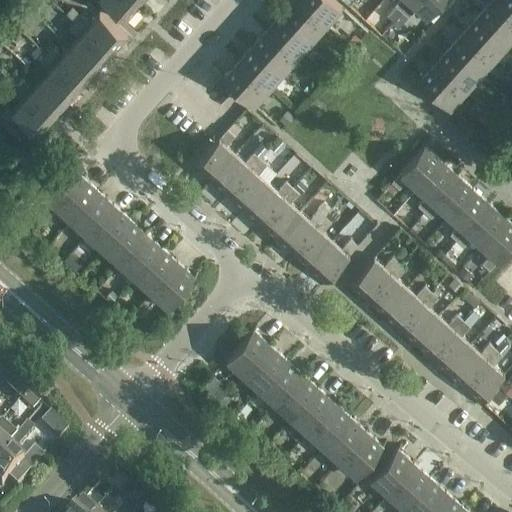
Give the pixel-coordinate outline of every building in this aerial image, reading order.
[(141,3),(137,0),(103,0),(126,20),(141,3)] [(326,23),(300,0),(292,0),(281,12),(311,39),(326,23)] [(341,6),(333,0),(300,0),(326,23),(341,6)] [(399,0),(395,5),(402,11),(411,0),(399,0)] [(411,0),(402,11),(409,17),(417,8),(427,17),(428,16),(433,21),(439,14),(434,9),(442,0),(411,0)] [(511,37),(511,15),(494,0),(492,0),(479,15),(508,42),(511,37)] [(511,0),(494,0),(511,15),(511,0)] [(90,22),(81,14),(71,5),(65,12),(112,53),(127,36),(100,12),(90,22)] [(112,53),(65,12),(60,18),(70,27),(65,32),(75,40),(70,45),(97,69),(112,53)] [(311,39),(281,12),(267,28),(297,55),(311,39)] [(508,42),(479,15),(465,31),(494,58),(508,42)] [(297,55),(267,28),(252,44),(282,71),(297,55)] [(353,46),(361,38),(354,31),(346,40),(353,46)] [(494,58),(465,31),(450,47),(480,74),(494,58)] [(97,69),(70,45),(62,54),(52,46),(48,43),(39,47),(46,53),(83,85),(97,69)] [(282,71),(252,44),(238,61),(268,87),(282,71)] [(480,74),(450,47),(436,63),(465,90),(480,74)] [(83,85),(46,53),(40,60),(50,68),(41,77),(68,102),(83,85)] [(268,87),(238,61),(223,77),(253,104),(268,87)] [(465,90),(436,63),(421,80),(450,107),(465,90)] [(54,118),(4,73),(0,77),(0,80),(8,87),(0,95),(0,118),(21,137),(30,127),(39,135),(54,118)] [(24,78),(18,84),(4,73),(54,118),(68,102),(41,77),(33,87),(24,78)] [(289,120),(297,111),(290,105),(282,114),(289,120)] [(231,123),(194,164),(211,179),(235,152),(226,144),(238,130),(231,123)] [(235,152),(211,179),(227,194),(260,157),(258,156),(267,146),(261,141),(253,151),(245,161),(235,152)] [(424,145),(392,181),(391,180),(379,194),(388,202),(397,192),(395,190),(398,187),(399,188),(407,179),(417,187),(441,160),(424,145)] [(260,157),(227,194),(243,208),(268,181),(258,173),(267,163),(260,157)] [(38,190),(55,205),(81,175),(65,160),(38,190)] [(441,160),(417,187),(426,196),(418,205),(417,204),(410,212),(416,218),(424,210),(456,174),(441,160)] [(312,166),(306,172),(314,178),(319,172),(312,166)] [(456,174),(424,210),(431,217),(439,208),(449,216),(473,189),(456,174)] [(97,190),(81,175),(55,205),(71,219),(97,190)] [(268,181),(243,208),(260,223),(292,186),(285,180),(277,189),(268,181)] [(292,186),(260,223),(276,237),(300,210),(291,201),(299,192),(292,186)] [(473,189),(449,216),(458,225),(450,234),(457,240),(489,203),(473,189)] [(114,204),(97,190),(71,219),(87,234),(114,204)] [(489,203),(457,240),(464,246),(472,237),(481,245),(505,218),(489,203)] [(130,219),(114,204),(87,234),(103,248),(130,219)] [(300,210),(276,237),(292,251),(325,215),(318,209),(309,218),(300,210)] [(325,215),(292,251),(308,266),(333,239),(323,230),(331,221),(325,215)] [(511,223),(505,218),(481,245),(490,253),(482,262),(478,266),(485,273),(490,269),(511,243),(511,223)] [(130,219),(103,248),(119,263),(146,233),(130,219)] [(333,239),(308,266),(325,281),(357,244),(367,232),(361,226),(350,238),(342,247),(333,239)] [(146,233),(119,263),(135,277),(162,248),(146,233)] [(162,248),(135,277),(151,292),(178,262),(162,248)] [(446,249),(440,256),(450,265),(456,258),(446,249)] [(374,256),(350,283),(366,298),(399,261),(392,256),(384,265),(374,256)] [(399,261),(366,298),(382,312),(407,285),(397,276),(405,267),(399,261)] [(195,277),(178,262),(151,292),(168,307),(195,277)] [(407,285),(382,312),(399,327),(431,290),(438,283),(431,277),(416,293),(407,285)] [(431,290),(399,327),(415,341),(439,314),(430,305),(438,296),(431,290)] [(439,314),(415,341),(431,355),(463,319),(456,313),(448,322),(439,314)] [(463,319),(431,355),(447,370),(471,343),(462,334),(470,325),(463,319)] [(253,329),(226,358),(243,373),(269,344),(253,329)] [(471,343),(447,370),(463,384),(496,348),(500,344),(493,338),(481,351),(471,343)] [(269,344),(243,373),(259,388),(261,385),(285,358),(269,344)] [(496,348),(463,384),(480,399),(504,372),(494,363),(502,354),(496,348)] [(285,358),(261,385),(259,388),(275,402),(290,385),(301,373),(285,358)] [(301,373),(290,385),(275,402),(291,417),(318,387),(301,373)] [(318,387),(291,417),(307,431),(334,402),(318,387)] [(334,402),(307,431),(323,446),(350,416),(334,402)] [(62,435),(71,426),(52,408),(43,418),(62,435)] [(350,416),(323,446),(339,460),(366,430),(350,416)] [(0,422),(0,421),(0,454),(28,423),(21,417),(13,427),(10,430),(0,422)] [(28,423),(0,454),(0,484),(2,486),(8,479),(17,487),(44,457),(34,449),(24,460),(14,452),(26,439),(34,429),(28,423)] [(366,430),(339,460),(356,475),(361,469),(383,445),(366,430)] [(397,448),(392,453),(383,445),(361,469),(387,492),(413,463),(397,448)] [(413,463),(387,492),(403,507),(430,477),(413,463)] [(430,477),(403,507),(409,511),(427,511),(446,491),(430,477)] [(446,491),(427,511),(456,511),(462,506),(446,491)] [(74,511),(105,511),(112,504),(115,501),(109,496),(106,499),(105,499),(94,511),(83,502),(74,511)]
